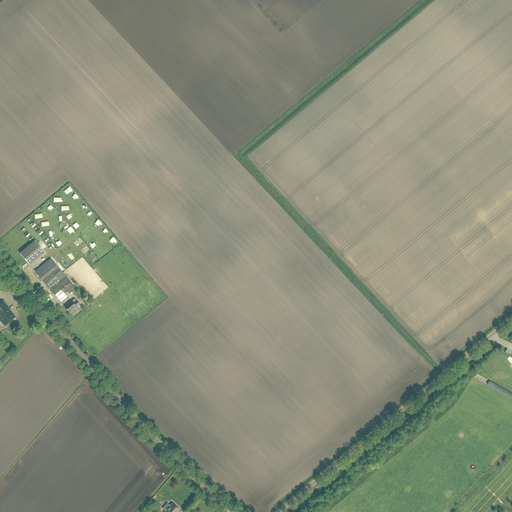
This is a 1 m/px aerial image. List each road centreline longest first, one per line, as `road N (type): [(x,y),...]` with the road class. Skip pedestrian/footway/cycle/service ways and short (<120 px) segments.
road 1 (tertiary): [(234,511),(135,418),(0,256)]
road 2 (tertiary): [(278,511),(511,318)]
